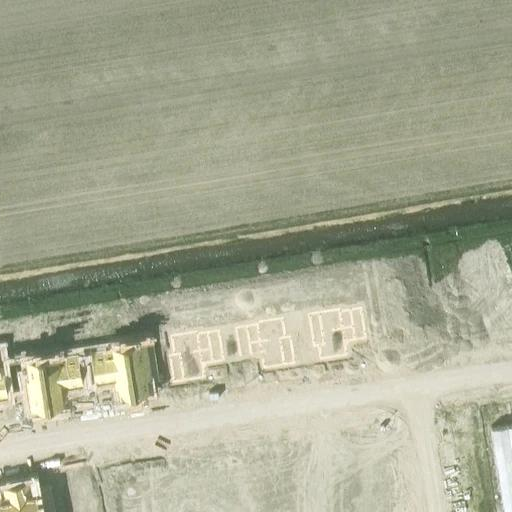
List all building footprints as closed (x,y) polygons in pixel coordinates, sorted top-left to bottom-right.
[(462,311),(458,311),(462,339),(492,333),(491,321),(511,317),(511,316),(507,286),(486,289),(486,287),(459,291),(462,311)] [(398,303),(377,306),(382,337),(403,334),(405,347),(432,343),(430,330),(435,329),(429,295),(398,300),(398,303)] [(339,309),(307,314),(313,348),(318,347),(319,361),(346,357),(344,343),(366,340),(361,308),(339,311),(339,309)] [(255,324),(235,328),(240,359),(261,356),(263,368),(295,363),(289,336),(285,336),(282,317),(255,322),(255,324)] [(173,355),(168,355),(173,383),(203,378),(201,365),(223,362),(218,330),(197,334),(197,331),(170,336),(173,355)] [(150,373),(145,340),(113,345),(113,347),(92,350),(97,381),(118,378),(120,392),(147,388),(145,374),(150,373)] [(54,354),(27,358),(30,377),(26,378),(30,406),(62,400),(60,388),(81,384),(75,353),(55,356),(54,354)] [(511,407),(491,408),(493,448),(511,446),(511,407)] [(366,434),(349,437),(356,483),(395,477),(391,449),(378,451),(375,436),(367,438),(366,434)] [(326,459),(313,461),(317,489),(356,483),(349,437),(332,439),(332,443),(324,444),(326,459)] [(511,446),(493,448),(496,487),(511,486),(511,446)] [(264,450),(247,453),(254,499),(293,493),(288,465),(275,467),(273,452),(264,454),(264,450)] [(223,475),(210,477),(215,506),(254,499),(247,453),(229,456),(230,459),(221,460),(223,475)] [(161,466),(143,469),(150,511),(174,511),(190,510),(185,481),(172,483),(170,468),(161,470),(161,466)] [(120,491),(107,493),(110,511),(150,511),(143,469),(126,472),(127,475),(118,477),(120,491)] [(5,500),(0,501),(0,511),(36,511),(30,481),(2,487),(5,500)]
